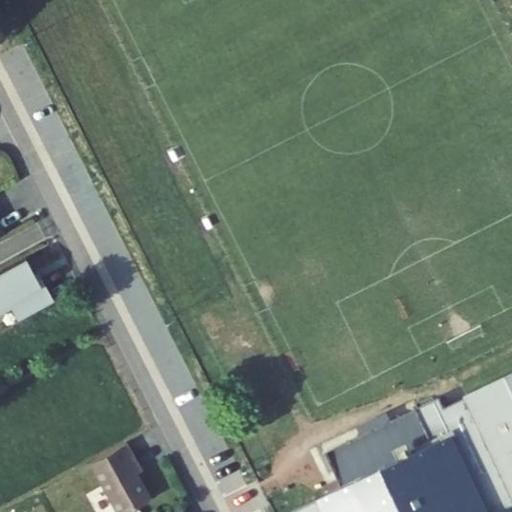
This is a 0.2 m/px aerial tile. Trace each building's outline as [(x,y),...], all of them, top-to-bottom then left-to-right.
[(511,376),(466,399),(511,493),(511,376)] [(511,493),(466,399),(429,416),(438,435),(476,511),(508,511),(510,511),(511,510),(511,493)] [(323,454),(338,485),(438,435),(429,416),(423,405),(323,454)] [(476,511),(438,435),(338,485),(293,509),(294,511),(509,511),(510,511),(508,511),(476,511)] [(136,458),(128,445),(90,465),(115,511),(130,511),(152,500),(130,461),(136,458)]
